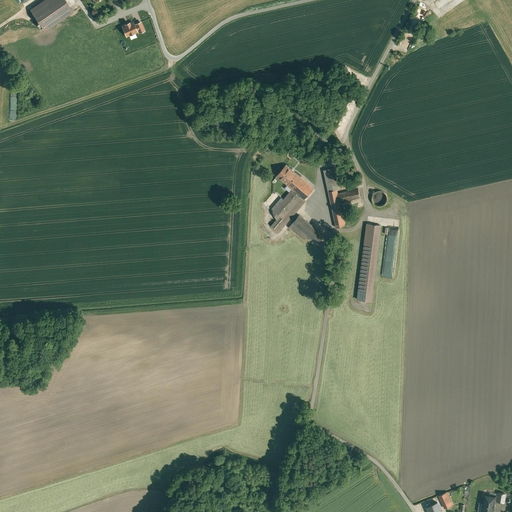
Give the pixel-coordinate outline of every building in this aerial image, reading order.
[(46,30),(73,11),(64,0),(44,0),(31,9),(46,30)] [(421,4),(399,47),(407,53),(429,9),(421,4)] [(126,25),(122,26),(127,35),(137,31),(136,30),(138,29),(136,24),(134,25),(133,22),(129,23),(129,22),(125,24),(126,25)] [(136,24),(138,29),(139,32),(144,30),(140,22),(136,24)] [(289,190),(299,178),(283,164),(273,176),(289,190)] [(335,167),(324,169),(336,224),(345,222),(341,202),(361,197),(359,187),(340,191),(335,167)] [(313,190),(299,178),(289,190),(290,190),(272,211),(278,215),(270,225),(278,231),(313,190)] [(388,200),(388,198),(388,197),(388,195),(387,194),(386,193),(385,192),(383,191),(381,190),(380,190),(379,191),(377,191),(376,192),(375,193),(374,194),(373,195),(373,197),(372,199),(373,200),(373,202),(374,203),(375,204),(377,205),(378,206),(380,206),(381,206),(382,206),(384,205),(385,205),(386,204),(387,203),(388,201),(388,200)] [(322,232),(301,214),(290,227),(309,243),(312,240),(318,244),(324,237),(320,234),(322,232)] [(365,215),(358,296),(373,297),(381,226),(387,229),(382,277),(395,278),(400,219),(365,215)] [(447,490),(437,494),(442,509),(453,504),(447,490)] [(499,495),(487,493),(483,511),(495,511),(497,501),(507,502),(508,493),(499,492),(499,495)] [(442,511),(438,501),(427,507),(429,511),(442,511)]
